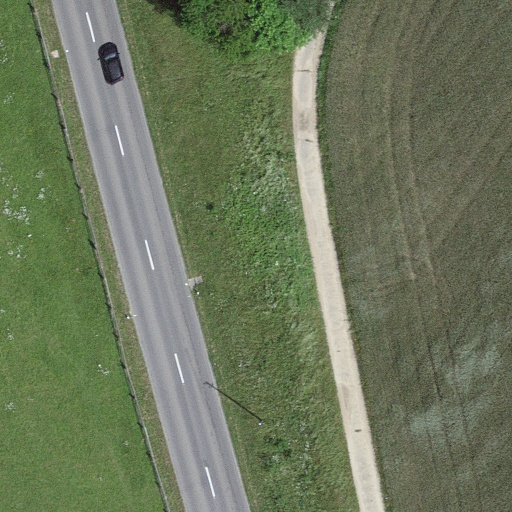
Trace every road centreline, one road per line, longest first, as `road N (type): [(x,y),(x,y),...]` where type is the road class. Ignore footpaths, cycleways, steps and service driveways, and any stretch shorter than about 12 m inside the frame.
road 1 (tertiary): [(79,0),(224,511)]
road 2 (track): [(352,511),(293,220),(280,95),(307,0)]
